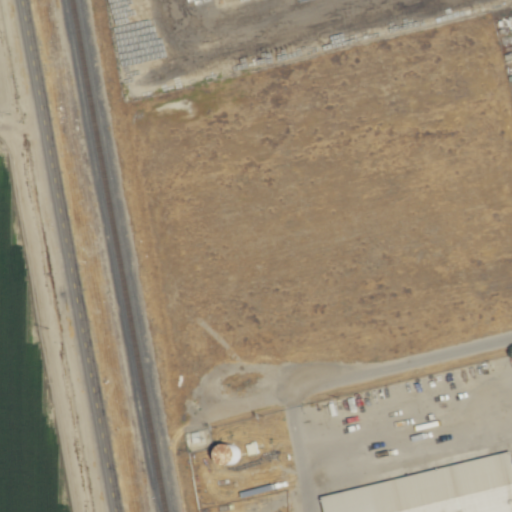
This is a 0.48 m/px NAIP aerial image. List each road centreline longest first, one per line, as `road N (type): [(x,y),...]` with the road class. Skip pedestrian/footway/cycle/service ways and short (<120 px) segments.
road 1 (secondary): [(20,0),(113,511)]
road 2 (residential): [(511,336),(299,390),(225,393)]
